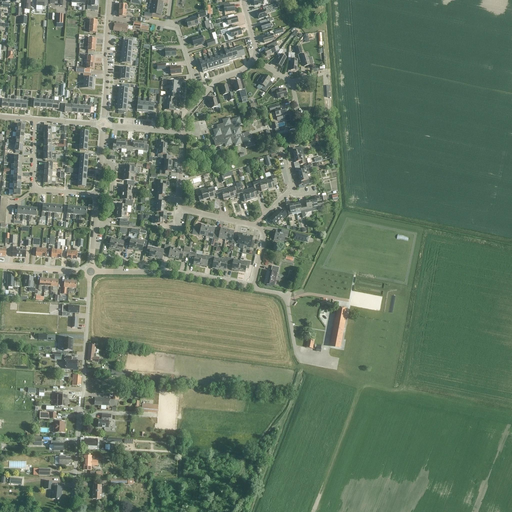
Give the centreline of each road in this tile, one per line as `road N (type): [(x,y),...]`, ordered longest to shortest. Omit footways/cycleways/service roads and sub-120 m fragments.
road 1 (residential): [(71,511),(90,271)]
road 2 (residential): [(253,288),(177,273),(90,271)]
road 3 (residential): [(254,225),(182,207),(183,132)]
road 4 (residential): [(95,194),(32,185),(32,119)]
road 5 (residential): [(102,125),(109,0)]
